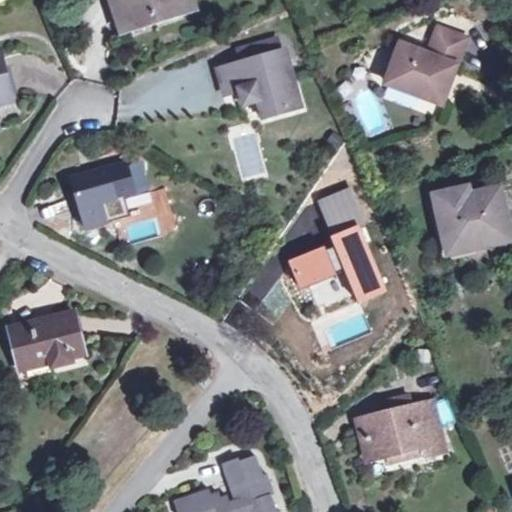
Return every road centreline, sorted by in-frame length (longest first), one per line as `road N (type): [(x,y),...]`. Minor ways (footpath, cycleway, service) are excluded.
road 1 (residential): [(240,358),(0,229)]
road 2 (residential): [(113,511),(240,358)]
road 3 (residential): [(326,511),(299,434),(240,358)]
